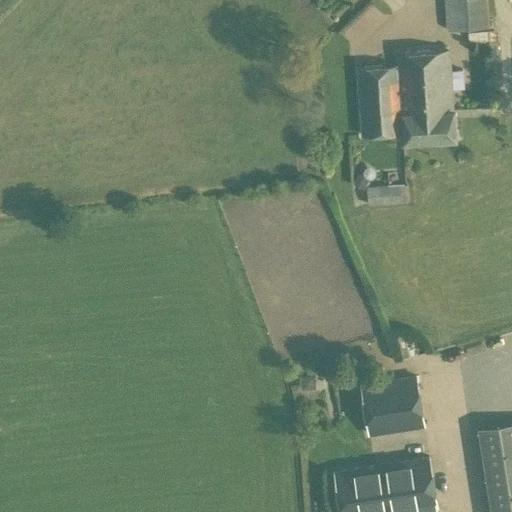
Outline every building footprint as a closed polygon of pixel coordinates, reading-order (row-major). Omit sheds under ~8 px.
[(489,27),(487,0),(444,0),(446,29),(489,27)] [(454,138),(452,95),(449,49),(396,52),(397,65),(402,132),(403,141),(454,138)] [(402,132),(397,65),(357,67),(361,135),(402,132)] [(359,173),(352,183),(362,189),(369,179),(359,173)] [(403,183),(366,185),(367,204),(405,202),(405,201),(409,201),(408,185),(403,185),(403,183)] [(410,356),(404,332),(397,334),(402,357),(410,356)] [(354,372),(360,421),(416,415),(410,365),(354,372)] [(511,511),(511,421),(477,427),(490,511),(511,511)] [(331,472),(336,511),(410,511),(433,509),(427,460),(331,472)]
